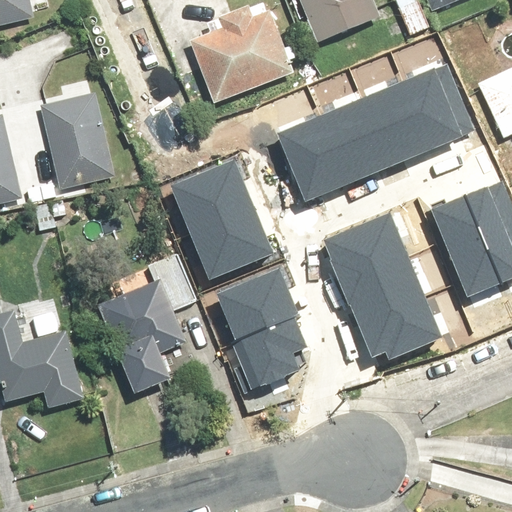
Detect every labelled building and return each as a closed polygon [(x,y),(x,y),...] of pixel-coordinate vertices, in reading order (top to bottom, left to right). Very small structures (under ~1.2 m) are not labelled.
[(32,0),(0,0),(0,20),(35,12),(32,0)] [(292,0),(312,52),(376,28),(365,0),(292,0)] [(430,0),(436,13),(467,0),(430,0)] [(190,39),(213,102),(294,73),(273,13),(254,20),(250,8),(217,19),(220,28),(190,39)] [(278,135),(305,202),(475,133),(447,67),(278,135)] [(511,68),(474,85),(499,145),(511,139),(511,68)] [(121,173),(102,93),(49,105),(68,185),(121,173)] [(0,199),(20,195),(1,115),(0,115),(0,199)] [(237,159),(172,186),(209,278),(275,251),(237,159)] [(431,211),(462,298),(511,280),(511,208),(503,185),(431,211)] [(391,215),(321,244),(369,359),(385,352),(389,361),(443,339),(391,215)] [(0,257),(0,413),(41,403),(45,418),(85,407),(66,334),(23,345),(0,257)] [(276,270),(215,297),(234,340),(227,344),(247,389),(295,367),(289,355),(303,348),(290,318),(296,315),(276,270)] [(161,282),(89,308),(124,402),(167,386),(159,364),(187,353),(161,282)]
